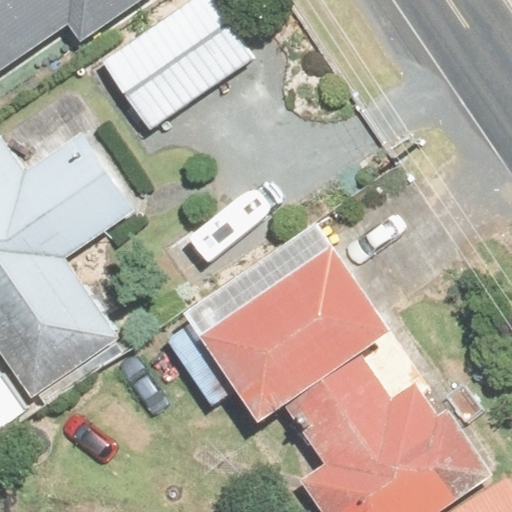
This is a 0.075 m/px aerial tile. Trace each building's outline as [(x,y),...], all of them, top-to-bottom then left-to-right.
[(0,0),(0,80),(78,27),(88,42),(148,0),(0,0)] [(258,62),(216,0),(208,0),(113,65),(157,130),(258,62)] [(147,213),(71,97),(0,142),(0,340),(40,401),(127,343),(74,262),(147,213)] [(401,332),(330,227),(198,316),(271,424),(297,407),(336,465),(310,483),(329,511),(450,511),(500,479),(433,380),(400,402),(368,354),(401,332)] [(0,440),(37,418),(7,371),(0,375),(0,440)]
